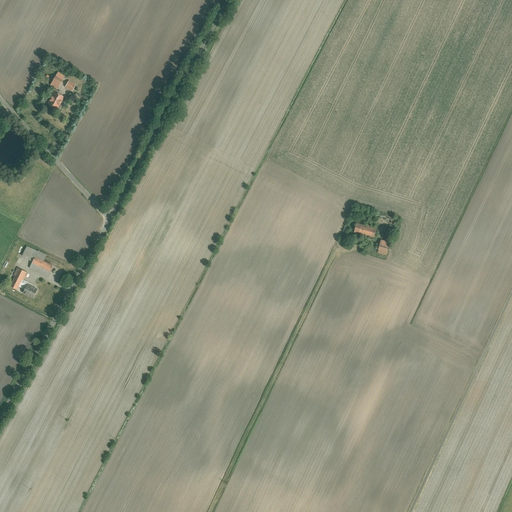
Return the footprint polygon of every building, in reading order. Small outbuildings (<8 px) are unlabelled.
[(59,74),(51,86),(58,90),(66,78),(59,74)] [(70,82),(66,88),(73,92),(77,86),(70,82)] [(49,105),(58,110),(65,98),(57,92),(49,105)] [(357,223),(354,233),(374,239),(378,229),(357,223)] [(382,241),(378,254),(388,257),(392,244),(382,241)] [(54,266),(46,262),(48,257),(29,246),(23,256),(34,262),(31,269),(48,278),(54,266)] [(7,258),(1,272),(6,274),(13,260),(7,258)] [(21,288),(27,291),(24,295),(34,300),(39,291),(31,286),(31,285),(24,281),(28,274),(19,269),(10,285),(20,290),(21,288)]
